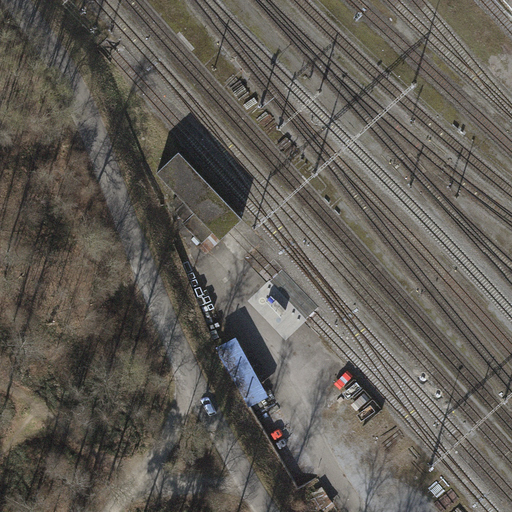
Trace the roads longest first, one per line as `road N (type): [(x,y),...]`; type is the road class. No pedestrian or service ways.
road 1 (residential): [(12,0),(61,65),(194,386),(271,511)]
road 2 (track): [(109,511),(144,481),(194,386)]
